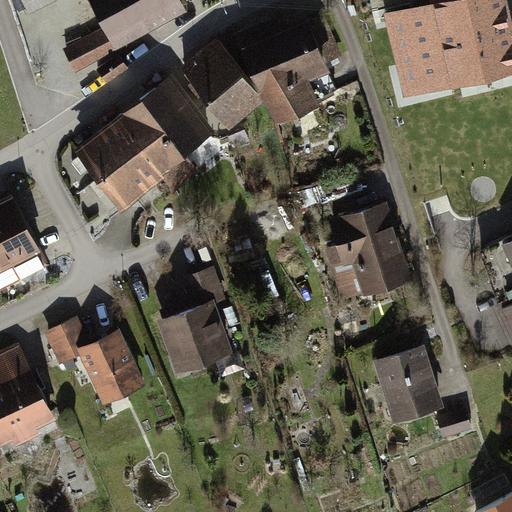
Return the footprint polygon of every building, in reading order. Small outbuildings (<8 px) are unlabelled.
[(25,0),(28,5),(37,0),(91,0),(99,17),(62,38),(75,66),(190,5),(187,0),(25,0)] [(511,39),(503,0),(453,0),(391,14),(408,89),(511,65),(511,39)] [(221,32),(76,144),(122,205),(166,173),(178,184),(201,166),(190,152),(225,117),(234,122),(267,96),(278,117),(322,99),(311,74),(332,65),(326,54),(344,47),(324,6),(284,21),(277,6),(235,22),(257,79),(221,32)] [(110,78),(132,68),(125,55),(104,65),(110,78)] [(15,193),(0,200),(0,266),(41,247),(15,193)] [(391,204),(332,223),(349,275),(357,273),(368,305),(419,288),(391,204)] [(511,291),(511,237),(482,251),(499,297),(511,291)] [(197,313),(161,326),(180,380),(237,359),(219,310),(231,306),(218,271),(186,283),(197,313)] [(84,319),(48,335),(63,367),(82,358),(108,411),(151,391),(122,332),(96,344),(84,319)] [(446,406),(421,339),(378,356),(403,422),(446,406)] [(0,379),(2,383),(0,383),(0,455),(0,456),(62,427),(25,346),(0,357),(0,379)] [(467,408),(439,416),(445,435),(473,426),(467,408)] [(511,511),(511,491),(477,510),(478,511),(511,511)]
